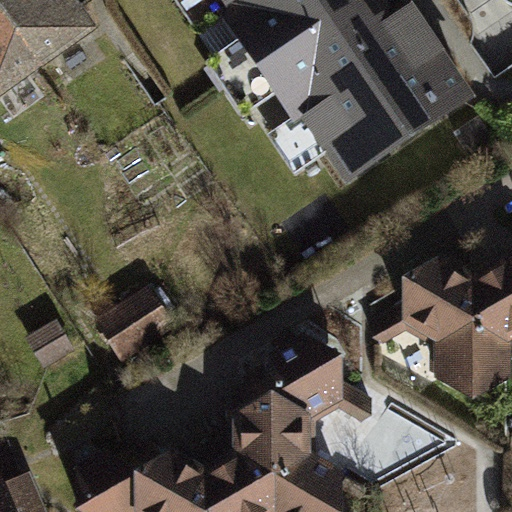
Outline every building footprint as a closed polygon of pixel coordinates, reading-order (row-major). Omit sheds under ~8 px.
[(77,0),(0,0),(0,95),(97,26),(77,0)] [(401,0),(177,0),(171,5),(197,44),(201,41),(218,66),(206,75),(244,130),(274,110),(289,131),(267,145),(295,185),(327,163),(349,195),(476,109),(401,0)] [(511,253),(507,250),(472,270),(471,317),(511,346),(511,253)] [(400,274),(401,303),(373,319),(373,338),(382,344),(406,331),(423,341),(426,336),(434,341),(434,378),(473,399),(511,378),(511,346),(471,317),(472,270),(440,253),(400,274)] [(148,286),(94,321),(120,362),(175,328),(148,286)] [(57,320),(24,338),(42,369),(74,351),(57,320)] [(230,412),(231,449),(270,471),(270,511),(341,511),(342,469),(316,454),(315,422),(331,412),(331,406),(342,399),(341,352),(304,331),(267,352),(266,388),(230,412)] [(202,511),(203,465),(172,446),(134,466),(102,447),(74,463),(73,508),(80,511),(202,511)] [(270,511),(270,471),(231,449),(203,465),(202,511),(270,511)] [(0,478),(0,511),(46,511),(29,471),(2,482),(0,478)]
